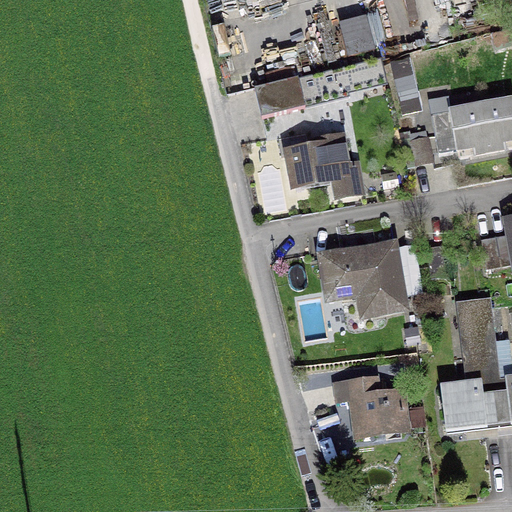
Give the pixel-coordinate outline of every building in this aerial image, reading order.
[(493,14),(491,5),(478,8),(480,17),(493,14)] [(303,110),(296,81),(252,91),(259,121),(303,110)] [(511,142),(511,110),(511,103),(480,109),(488,154),(502,151),(501,144),(511,142)] [(449,115),(449,114),(429,118),(434,142),(453,139),(455,153),(472,150),(474,157),(488,154),(480,109),(449,115)] [(411,132),(408,117),(398,120),(401,134),(411,132)] [(354,167),(346,168),(340,138),(322,141),(323,148),(287,155),(293,189),(332,182),(335,200),(360,196),(354,167)] [(425,140),(409,144),(415,168),(430,164),(425,140)] [(511,226),(507,228),(509,237),(479,243),(484,272),(511,267),(511,226)] [(391,249),(320,261),(327,301),(370,293),(374,315),(401,310),(391,249)] [(429,280),(443,279),(440,249),(425,250),(429,280)] [(432,294),(448,293),(447,280),(431,281),(432,294)] [(464,434),(503,429),(498,386),(489,306),(487,306),(487,301),(460,304),(468,369),(469,369),(471,385),(439,389),(444,430),(463,427),(464,434)] [(418,345),(416,330),(405,332),(408,347),(418,345)] [(324,379),(322,368),(302,371),(304,387),(315,385),(314,380),(324,379)] [(504,386),(498,386),(503,429),(511,428),(511,379),(503,381),(504,386)] [(368,399),(366,382),(333,386),(335,404),(350,403),(355,439),(404,433),(400,395),(368,399)]
